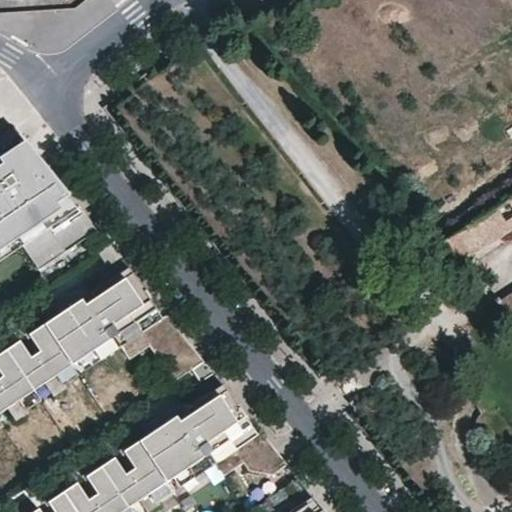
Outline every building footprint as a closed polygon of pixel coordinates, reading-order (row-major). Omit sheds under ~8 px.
[(97,229),(78,206),(69,211),(58,196),(64,192),(25,143),(0,160),(2,163),(0,163),(0,240),(14,231),(22,244),(39,268),(97,229)] [(78,206),(64,192),(58,196),(69,211),(78,206)] [(511,198),(443,243),(461,263),(511,230),(511,198)] [(0,259),(22,244),(14,231),(0,240),(0,259)] [(33,340),(44,357),(35,363),(23,346),(20,341),(0,354),(0,371),(7,382),(0,386),(0,428),(3,427),(0,422),(0,412),(18,401),(22,408),(26,406),(28,409),(40,401),(33,390),(56,375),(60,383),(64,380),(66,384),(79,375),(72,364),(94,349),(99,357),(103,354),(105,358),(121,346),(130,360),(150,346),(174,382),(204,361),(197,351),(167,315),(163,318),(145,291),(147,290),(129,267),(92,292),(96,298),(107,315),(97,322),(85,305),(82,299),(29,335),(33,340)] [(107,315),(96,298),(85,305),(97,322),(107,315)] [(44,357),(33,340),(23,346),(35,363),(44,357)] [(99,357),(94,349),(72,364),(79,375),(105,358),(103,354),(99,357)] [(60,383),(56,375),(33,390),(40,401),(66,384),(64,380),(60,383)] [(165,482),(173,477),(187,467),(192,474),(196,471),(198,475),(215,464),(223,476),(243,463),(248,471),(272,475),(287,464),(223,384),(186,409),(190,415),(201,432),(192,438),(180,421),(176,416),(124,451),(139,474),(130,480),(118,463),(115,457),(86,476),(101,499),(92,505),(81,488),(77,482),(48,502),(51,507),(54,511),(41,511),(39,508),(33,511),(130,511),(128,507),(152,491),(156,498),(160,495),(162,499),(172,493),(165,482)] [(22,408),(18,401),(0,412),(0,422),(3,427),(28,409),(26,406),(22,408)] [(201,432),(190,415),(180,421),(192,438),(201,432)] [(139,474),(127,456),(118,463),(130,480),(139,474)] [(173,477),(180,487),(194,477),(192,474),(187,467),(173,477)] [(101,499),(89,482),(81,488),(92,505),(101,499)] [(128,507),(130,511),(143,511),(162,499),(160,495),(156,498),(152,491),(128,507)] [(311,511),(303,502),(288,511),(311,511)]
